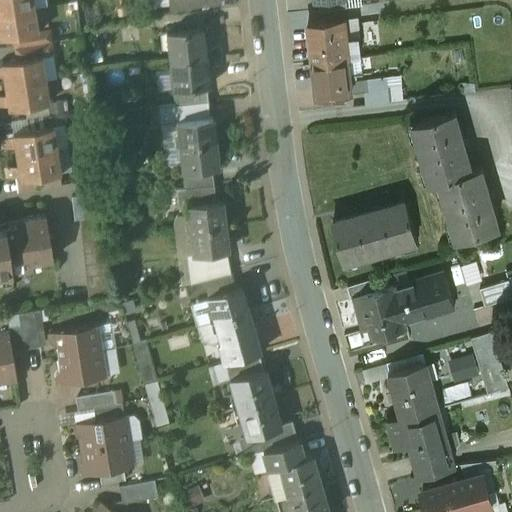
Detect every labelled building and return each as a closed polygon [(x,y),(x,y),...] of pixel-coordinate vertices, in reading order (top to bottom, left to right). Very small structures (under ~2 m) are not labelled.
[(31,0),(0,0),(0,13),(33,8),(31,0)] [(345,0),(318,0),(319,10),(347,7),(345,0)] [(33,8),(0,13),(0,37),(36,32),(33,8)] [(345,19),(308,23),(313,62),(350,58),(361,56),(359,38),(348,40),(345,19)] [(200,28),(169,31),(171,47),(168,47),(169,61),(203,57),(200,28)] [(40,56),(0,62),(1,66),(0,65),(0,76),(2,76),(4,85),(43,79),(40,56)] [(203,57),(169,61),(170,73),(174,73),(175,88),(206,85),(203,57)] [(350,58),(313,62),(317,97),(352,93),(350,75),(352,75),(350,58)] [(386,77),(367,79),(369,92),(364,92),(365,104),(389,102),(386,77)] [(43,79),(4,85),(6,95),(0,96),(0,106),(7,105),(8,109),(47,103),(43,79)] [(206,101),(174,104),(175,121),(208,117),(206,101)] [(174,104),(164,105),(166,122),(175,121),(174,104)] [(472,169),(455,110),(414,122),(431,181),(439,179),(457,237),(499,225),(482,166),(472,169)] [(208,117),(175,121),(178,146),(212,142),(209,117),(208,117)] [(51,126),(11,133),(12,137),(0,138),(0,144),(1,149),(14,146),(15,156),(55,150),(51,126)] [(212,142),(178,146),(181,170),(215,167),(212,142)] [(55,150),(15,156),(17,166),(4,168),(5,178),(18,176),(19,180),(59,173),(55,150)] [(97,182),(74,185),(75,196),(98,193),(97,182)] [(212,185),(190,188),(192,204),(214,202),(212,185)] [(190,188),(176,190),(177,207),(186,206),(186,205),(192,204),(190,188)] [(404,200),(332,222),(344,262),(417,241),(404,200)] [(192,204),(186,205),(186,206),(189,229),(222,226),(219,201),(192,204)] [(0,273),(32,268),(31,263),(51,259),(50,250),(55,249),(53,235),(48,236),(44,215),(21,218),(22,224),(0,227),(0,273)] [(101,216),(78,219),(88,299),(111,296),(101,216)] [(222,226),(189,229),(191,254),(224,250),(222,226)] [(234,270),(213,275),(216,287),(237,282),(234,270)] [(445,272),(394,287),(404,322),(455,306),(445,272)] [(374,278),(346,286),(350,299),(353,298),(353,297),(377,290),(374,278)] [(483,286),(485,299),(504,295),(502,282),(483,286)] [(377,290),(353,297),(353,298),(361,324),(368,322),(372,337),(405,327),(404,322),(394,287),(393,285),(377,290)] [(240,287),(208,297),(214,320),(247,311),(240,287)] [(247,311),(214,320),(221,345),(252,336),(253,335),(247,311)] [(17,313),(5,314),(8,330),(11,350),(23,348),(17,313)] [(95,325),(49,332),(50,339),(57,345),(59,356),(100,350),(95,325)] [(0,331),(0,381),(16,379),(11,350),(8,330),(0,331)] [(507,387),(491,332),(471,337),(487,393),(507,387)] [(252,336),(221,345),(225,360),(257,351),(252,336)] [(100,350),(59,356),(61,368),(56,376),(57,383),(104,375),(100,350)] [(225,360),(223,361),(228,379),(262,369),(257,351),(225,360)] [(419,364),(388,373),(401,418),(437,407),(429,380),(423,382),(419,364)] [(262,369),(228,379),(236,407),(271,397),(263,369),(262,369)] [(113,390),(75,396),(77,410),(93,407),(115,404),(113,390)] [(271,397),(236,407),(244,436),(279,426),(278,425),(271,397)] [(115,404),(93,407),(95,419),(123,415),(121,403),(115,404)] [(401,418),(389,421),(397,449),(411,445),(445,435),(437,407),(401,418)] [(95,419),(75,422),(76,430),(83,436),(85,447),(127,441),(123,415),(95,419)] [(279,426),(244,436),(249,453),(261,450),(296,440),(291,421),(278,425),(279,426)] [(445,435),(411,445),(421,476),(453,467),(445,435)] [(296,440),(261,450),(275,496),(283,493),(276,466),(302,458),(297,440),(296,440)] [(127,441),(85,447),(87,459),(82,466),(83,474),(99,472),(122,468),(131,467),(127,441)] [(302,458),(276,466),(283,493),(317,484),(309,456),(302,458)] [(497,460),(461,463),(465,478),(484,473),(484,475),(490,473),(500,471),(497,460)] [(122,468),(99,472),(100,484),(124,480),(122,468)] [(465,478),(447,483),(455,511),(468,511),(493,505),(489,491),(484,475),(484,473),(465,478)] [(490,473),(484,475),(489,491),(495,489),(490,473)] [(121,482),(122,499),(157,497),(156,480),(121,482)] [(455,511),(447,483),(422,490),(428,511),(455,511)] [(325,511),(317,484),(283,493),(288,510),(288,511),(325,511)] [(283,493),(275,496),(279,511),(282,511),(288,510),(283,493)] [(115,511),(101,501),(96,508),(96,511),(115,511)]
